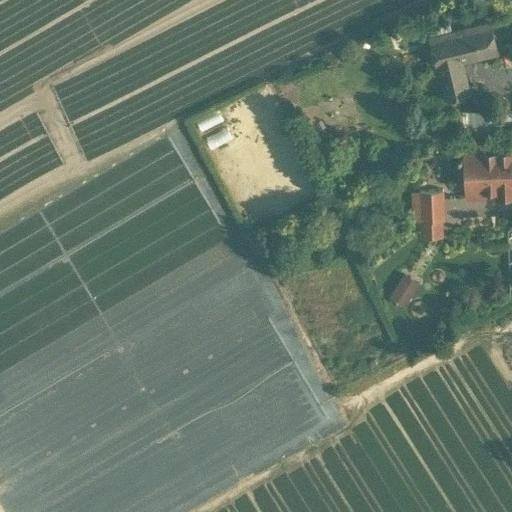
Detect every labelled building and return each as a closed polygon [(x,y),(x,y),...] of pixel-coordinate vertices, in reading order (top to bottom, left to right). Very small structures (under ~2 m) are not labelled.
[(490,20),(449,30),(450,36),(431,41),(437,65),(438,65),(439,65),(461,60),(498,51),(490,20)] [(461,60),(439,65),(446,96),(469,90),(461,60)] [(511,149),(482,150),(482,151),(465,152),(465,154),(458,159),(458,170),(466,173),(467,195),(486,194),(485,188),(511,186),(511,149)] [(443,188),(413,189),(414,219),(444,217),(443,188)] [(429,289),(408,274),(391,297),(412,312),(429,289)]
